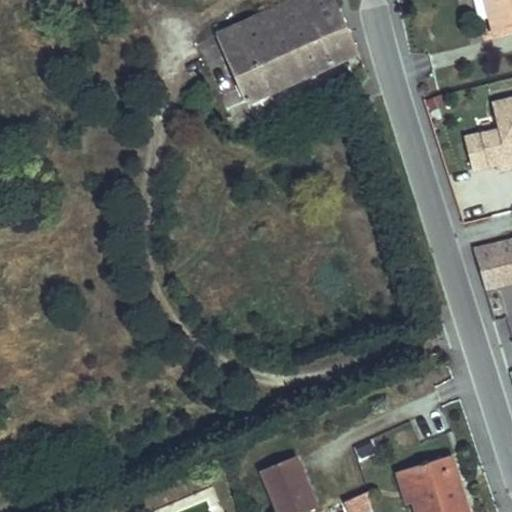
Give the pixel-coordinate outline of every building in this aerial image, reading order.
[(358,52),(334,0),(295,0),(218,35),(247,101),(358,52)] [(491,17),(486,0),(474,0),(479,20),(491,17)] [(511,0),(486,0),(491,17),(479,20),(484,37),(511,29),(511,0)] [(444,106),(439,95),(425,101),(430,112),(444,106)] [(511,99),(493,104),(499,130),(465,138),(473,170),(497,164),(507,161),(508,168),(511,167),(511,99)] [(508,168),(507,161),(497,164),(499,171),(508,168)] [(511,238),(473,247),(478,264),(511,255),(511,238)] [(511,284),(511,255),(478,264),(486,291),(511,284)] [(467,511),(450,455),(412,467),(416,481),(409,483),(414,500),(417,511),(467,511)] [(296,456),(262,470),(279,511),(305,511),(317,507),(296,456)] [(412,467),(398,472),(407,502),(414,500),(409,483),(416,481),(412,467)]
